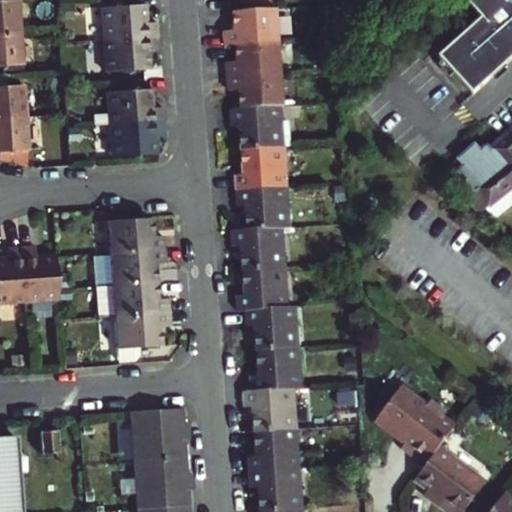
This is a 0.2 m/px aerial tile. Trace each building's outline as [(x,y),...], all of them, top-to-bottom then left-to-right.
[(511,0),(465,0),(481,17),(438,56),(473,94),(511,58),(511,0)] [(0,34),(17,33),(14,1),(0,2),(0,34)] [(90,39),(146,35),(145,21),(134,22),(133,3),(88,6),(90,39)] [(232,46),(279,42),(277,6),(231,9),(233,32),(221,33),(222,46),(232,46)] [(433,28),(411,48),(422,60),(444,40),(433,28)] [(0,65),(21,64),(17,33),(0,34),(0,65)] [(146,35),(90,39),(92,69),(137,66),(135,47),(147,46),(146,35)] [(223,78),(281,74),(279,42),(232,46),(234,66),(222,67),(223,78)] [(234,92),(236,110),(279,106),(283,106),(281,74),(223,78),(224,93),(234,92)] [(0,119),(26,117),(23,85),(0,87),(0,119)] [(151,108),(139,109),(138,91),(93,94),(95,125),(152,121),(151,108)] [(295,511),(294,492),(300,491),(297,449),(290,450),(288,410),(294,409),(292,388),(299,388),(298,367),(291,368),(288,328),(295,327),(293,305),(285,306),(284,285),(277,286),(274,248),(281,247),(279,225),(281,225),(280,205),(285,204),(282,165),(277,165),(276,145),(288,144),(287,125),(280,126),(279,106),(236,110),(227,111),(229,129),(236,129),(238,168),(232,168),(233,189),(234,209),(241,208),(243,228),(227,229),(229,250),(236,250),(239,289),(232,289),(234,310),(243,309),(244,331),(251,331),(254,371),(247,372),(248,391),(240,392),(242,413),(250,412),(251,432),(251,433),(253,452),(245,453),(248,495),(255,495),(256,511),(295,511)] [(0,151),(29,148),(26,117),(0,119),(0,151)] [(152,121),(95,125),(98,156),(142,154),(141,136),(152,134),(152,121)] [(511,128),(492,147),(489,145),(482,151),(475,144),(459,159),(465,165),(458,171),(474,190),(466,198),(480,214),(511,187),(511,128)] [(100,222),(103,252),(159,248),(158,235),(146,236),(145,219),(100,222)] [(14,249),(20,306),(55,304),(51,258),(32,260),(31,248),(14,249)] [(103,252),(106,284),(150,281),(148,262),(160,261),(159,248),(103,252)] [(0,307),(20,306),(14,249),(0,250),(1,262),(0,262),(0,307)] [(103,252),(86,253),(89,286),(106,284),(103,252)] [(150,281),(106,284),(89,286),(91,318),(108,316),(164,311),(163,299),(152,300),(150,281)] [(108,316),(111,348),(112,363),(129,362),(134,356),(133,347),(155,345),(154,326),(166,325),(164,311),(108,316)] [(424,466),(438,447),(456,424),(445,415),(448,410),(432,398),(428,403),(403,384),(387,406),(378,418),(376,421),(404,443),(400,449),(424,466)] [(378,418),(387,406),(382,403),(373,414),(378,418)] [(185,511),(183,487),(189,487),(188,472),(179,473),(178,466),(182,460),(181,455),(181,450),(177,445),(176,438),(185,437),(184,422),(178,422),(177,405),(129,411),(132,442),(138,442),(139,459),(133,459),(136,491),(142,491),(143,506),(137,507),(137,511),(185,511)] [(54,430),(35,432),(38,456),(56,454),(54,430)] [(16,511),(9,438),(0,438),(0,511),(16,511)] [(461,511),(484,482),(438,447),(424,466),(415,479),(426,487),(441,498),(436,504),(446,511),(461,511)] [(426,487),(421,493),(436,504),(441,498),(426,487)] [(511,511),(511,498),(505,493),(490,511),(511,511)]
